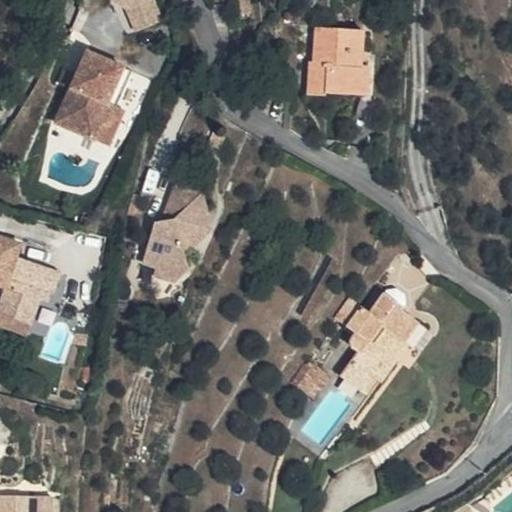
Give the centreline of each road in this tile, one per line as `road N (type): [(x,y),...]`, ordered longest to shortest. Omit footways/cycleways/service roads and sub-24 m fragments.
road 1 (residential): [(511,321),(499,298),(440,259),(383,197),(261,120),(233,89),(193,0)]
road 2 (residential): [(511,400),(474,463),(449,485),(390,511)]
